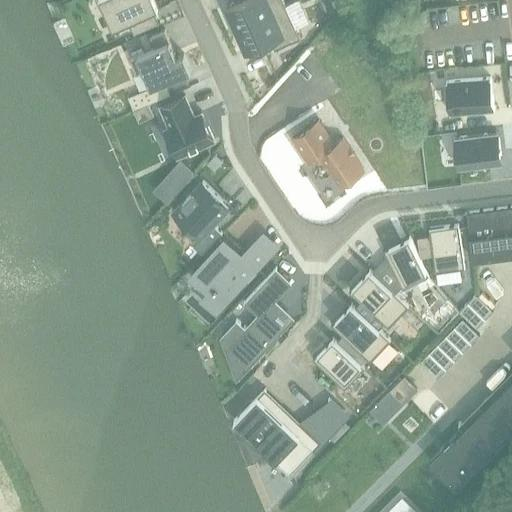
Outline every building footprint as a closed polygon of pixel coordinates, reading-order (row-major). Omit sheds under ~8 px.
[(158,8),(154,0),(99,0),(104,10),(106,15),(107,15),(113,28),(128,21),(134,34),(159,23),(153,10),(158,8)] [(237,0),(227,5),(236,27),(285,5),(283,0),(237,0)] [(285,5),(236,27),(246,49),(270,38),(275,49),(300,37),(285,5)] [(154,47),(129,58),(136,75),(143,71),(150,87),(164,81),(191,70),(184,53),(176,57),(164,29),(149,36),(154,47)] [(490,77),(445,83),(449,115),(494,109),(490,77)] [(150,87),(127,97),(133,110),(170,94),(164,81),(150,87)] [(169,127),(165,129),(177,156),(214,139),(201,112),(193,116),(184,95),(160,106),(169,127)] [(149,104),(134,111),(138,121),(153,115),(149,104)] [(342,137),(335,142),(318,118),(290,137),(306,161),(318,153),(339,185),(363,169),(342,137)] [(455,138),(458,167),(501,162),(497,132),(455,138)] [(215,154),(206,163),(213,170),(222,161),(215,154)] [(178,158),(165,174),(179,186),(193,171),(178,158)] [(202,181),(174,212),(179,217),(178,223),(187,233),(194,231),(199,235),(192,242),(203,253),(222,232),(212,223),(228,205),(202,181)] [(511,254),(511,206),(466,211),(472,259),(511,254)] [(457,223),(430,227),(436,271),(464,267),(457,223)] [(346,232),(340,242),(350,247),(356,238),(346,232)] [(409,235),(383,249),(402,288),(429,275),(409,235)] [(430,235),(417,237),(420,257),(433,255),(430,235)] [(222,242),(190,276),(195,280),(209,294),(203,301),(211,309),(214,312),(233,292),(266,257),(253,245),(244,255),(245,255),(239,260),(236,257),(236,256),(222,242)] [(236,320),(221,336),(225,339),(251,363),(283,330),(267,315),(275,307),(270,302),(289,282),(276,269),(277,268),(276,267),(244,301),(257,314),(245,326),(236,318),(235,319),(236,320)] [(369,268),(349,289),(388,327),(408,305),(369,268)] [(476,294),(459,311),(476,328),(493,311),(476,294)] [(351,302),(331,323),(370,360),(390,339),(351,302)] [(462,318),(420,361),(437,378),(479,335),(462,318)] [(333,336),(312,357),(344,387),(365,366),(333,336)] [(511,376),(429,460),(456,486),(511,429),(511,376)] [(259,391),(236,416),(292,470),(322,438),(267,385),(260,392),(259,391)] [(341,417),(326,432),(334,440),(349,424),(341,417)] [(468,476),(449,496),(455,501),(476,479),(471,475),(469,477),(468,476)] [(418,511),(401,495),(384,511),(418,511)]
